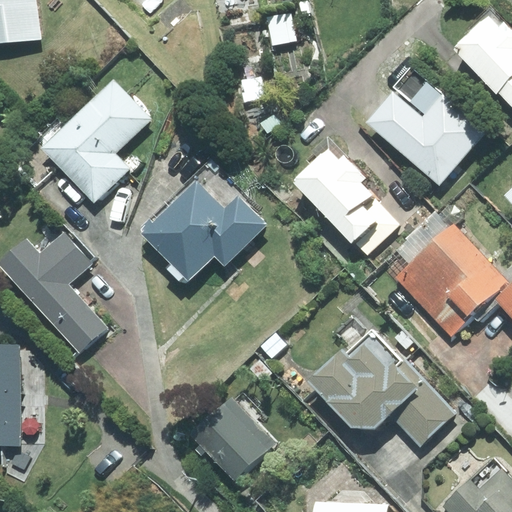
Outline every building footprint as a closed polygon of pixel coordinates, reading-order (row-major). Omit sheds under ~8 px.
[(0,0),(0,48),(45,46),(42,0),(0,0)] [(125,0),(149,26),(176,0),(125,0)] [(479,40),(462,58),(511,105),(511,29),(511,30),(508,33),(491,17),(474,35),(479,40)] [(419,73),(373,128),(445,189),(491,134),(419,73)] [(120,158),(157,120),(120,83),(49,155),(100,206),(134,172),(120,158)] [(381,190),(354,162),(347,169),(336,157),(302,191),(371,261),(405,227),(375,197),(381,190)] [(216,196),(203,183),(147,238),(194,287),(219,262),(230,273),(275,228),(230,183),(216,196)] [(511,289),(511,286),(457,225),(396,280),(453,343),(511,289)] [(35,242),(2,272),(78,357),(111,327),(76,289),(99,268),(73,238),(50,259),(35,242)] [(511,296),(503,304),(511,314),(511,296)] [(430,456),(466,420),(410,363),(401,372),(372,344),(323,393),(373,443),(395,421),(430,456)] [(0,450),(22,452),(26,348),(0,347),(0,450)] [(285,454),(240,400),(197,435),(242,490),(285,454)] [(511,511),(511,481),(503,472),(460,511),(511,511)]
